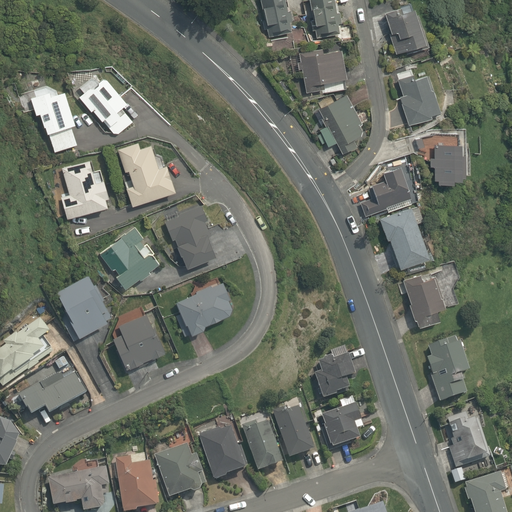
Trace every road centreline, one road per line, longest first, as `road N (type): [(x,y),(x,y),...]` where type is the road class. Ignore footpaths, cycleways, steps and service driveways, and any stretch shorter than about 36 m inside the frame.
road 1 (tertiary): [(422,458),(323,195),(272,121),(135,0)]
road 2 (residential): [(237,511),(422,458)]
